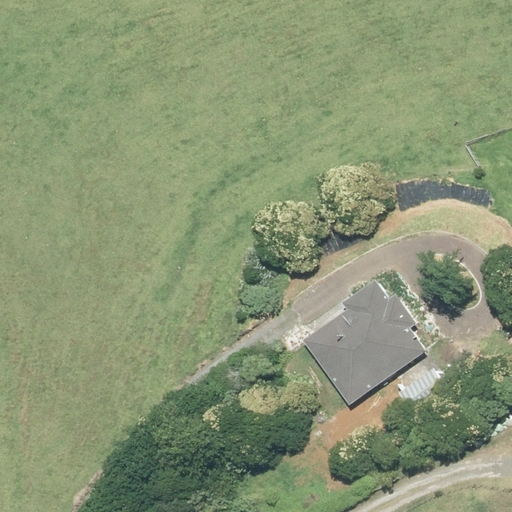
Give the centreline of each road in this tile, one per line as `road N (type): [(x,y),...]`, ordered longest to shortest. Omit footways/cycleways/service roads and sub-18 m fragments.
road 1 (track): [(434,243),(389,248),(305,297),(166,416),(92,511)]
road 2 (track): [(389,248),(440,319),(470,328),(493,319),(501,288),(478,259),(434,243)]
